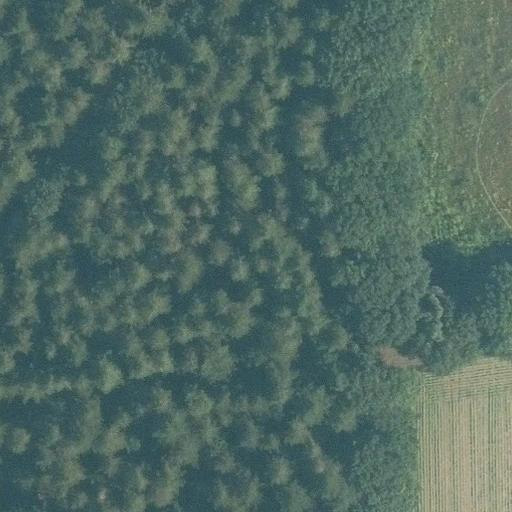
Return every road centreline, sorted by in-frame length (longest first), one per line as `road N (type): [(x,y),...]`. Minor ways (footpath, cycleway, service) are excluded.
road 1 (track): [(340,511),(340,344),(376,300),(367,0)]
road 2 (track): [(0,371),(511,301)]
road 3 (tertiary): [(0,196),(171,0)]
